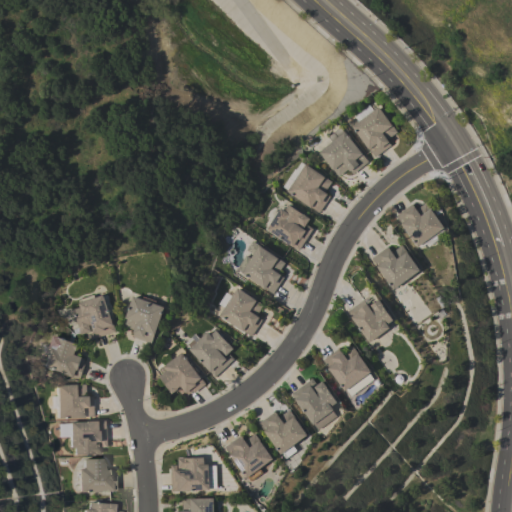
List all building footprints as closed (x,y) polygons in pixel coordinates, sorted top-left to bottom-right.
[(358,121),(354,116),(369,105),(373,110),(378,107),(396,132),(386,139),(390,145),(374,156),(369,149),(368,149),(351,126),(358,121)] [(319,152),(331,142),(327,137),(340,126),(367,161),(352,174),(350,170),(349,171),(347,169),(338,176),(319,152)] [(287,190),(282,187),(295,169),(296,170),(301,162),(305,165),(305,164),(331,182),(324,192),(330,196),(318,212),(311,207),(310,208),(286,191),(287,190)] [(438,232),(442,238),(428,247),(424,241),(417,247),(395,215),(411,204),(415,209),(426,202),(444,227),(438,232)] [(266,229),(280,208),(284,210),(288,204),(303,214),(310,218),(304,227),(298,223),(297,225),(304,229),(307,225),(312,229),(298,250),(266,229)] [(240,272),(241,272),(236,269),(245,255),(250,258),(252,254),(246,250),(252,240),(285,263),(277,273),(283,277),(272,293),(264,288),(264,289),(240,272)] [(419,270),(392,289),(376,266),(371,258),(387,247),(391,252),(401,245),(419,270)] [(224,308),(218,304),(226,293),(231,296),(237,287),(263,305),(256,315),(262,319),(251,335),(243,330),(242,331),(218,315),(224,308)] [(78,303),(80,303),(79,300),(93,295),(94,298),(103,295),(113,325),(112,325),(114,331),(90,340),(88,333),(93,332),(90,324),(88,324),(90,331),(81,334),(80,332),(73,334),(72,329),(78,327),(78,325),(73,309),(79,307),(78,303)] [(132,296),(142,299),(143,296),(155,301),(154,304),(164,307),(154,334),(151,343),(132,336),(133,333),(132,332),(133,329),(122,325),(132,296)] [(389,327),(368,342),(347,311),(363,299),(368,306),(378,299),(382,304),(382,305),(392,320),(387,324),(389,327)] [(207,331),(210,334),(215,330),(227,343),(228,342),(233,348),(226,355),(221,350),(219,352),(225,358),(229,354),(233,358),(214,377),(188,349),(189,348),(183,342),(194,332),(199,338),(207,331)] [(49,344),(54,346),(57,337),(77,344),(75,351),(73,355),(81,357),(81,358),(84,359),(82,364),(84,365),(79,380),(42,367),(49,344)] [(369,372),(374,378),(350,396),(346,389),(344,390),(322,359),(338,347),(343,353),(352,346),(371,371),(369,372)] [(162,366),(181,352),(205,384),(193,393),(192,391),(187,394),(186,392),(185,393),(180,387),(171,394),(158,376),(165,370),(162,366)] [(312,424),(290,394),(312,378),(315,383),(313,385),(314,386),(322,381),(326,387),(337,402),(330,407),(336,416),(317,430),(313,424),(312,424)] [(56,409),(51,409),(50,397),(55,397),(55,385),(86,384),(86,397),(93,396),(94,417),(56,418),(56,409)] [(307,435),(292,445),(296,451),(286,459),(281,453),(280,454),(258,423),(274,411),(276,414),(277,413),(279,416),(288,409),(307,435)] [(106,421),(107,445),(106,445),(106,447),(101,447),(100,441),(92,442),(92,444),(99,444),(99,454),(91,455),(91,454),(73,455),(73,448),(69,448),(68,436),(58,437),(58,423),(98,421),(106,421)] [(272,458),(246,478),(224,447),(239,435),(242,438),(244,440),(254,433),(272,458)] [(208,464),(209,490),(171,491),(170,465),(176,465),(176,470),(185,470),(185,468),(178,468),(177,457),(185,457),(185,458),(203,457),(203,464),(208,464)] [(81,459),(103,458),(103,465),(103,470),(112,469),(112,470),(114,470),(114,475),(117,475),(117,490),(108,491),(108,490),(78,492),(77,469),(82,469),(81,459)] [(213,498),(213,511),(179,511),(182,511),(182,498),(213,498)] [(121,511),(120,511),(82,511),(83,509),(87,509),(87,501),(113,504),(112,511),(114,511),(121,511)]
